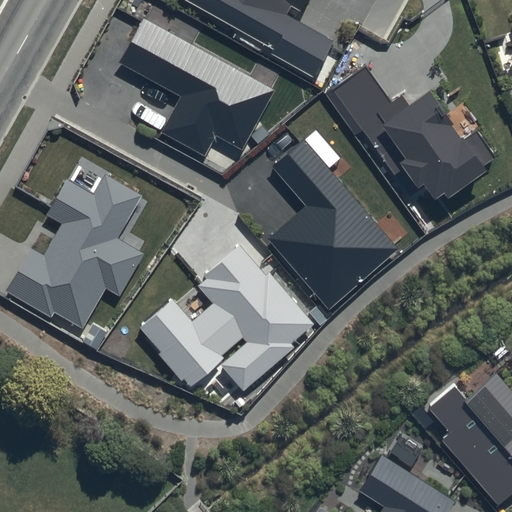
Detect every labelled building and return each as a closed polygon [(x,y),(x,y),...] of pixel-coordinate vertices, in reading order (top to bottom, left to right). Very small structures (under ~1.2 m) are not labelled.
[(185,0),(275,48),(271,55),(315,78),(335,41),(287,15),(291,8),(301,13),(308,0),(185,0)] [(272,83),(141,10),(117,51),(178,85),(158,121),(203,147),(213,124),(241,139),(272,83)] [(365,54),(328,83),(420,200),(486,148),(425,71),(396,93),(365,54)] [(390,232),(299,132),(270,159),(307,200),(269,235),(322,293),(390,232)] [(27,239),(6,279),(81,320),(103,280),(117,287),(140,244),(111,228),(135,183),(103,166),(92,186),(67,173),(50,205),(64,213),(45,249),(27,239)] [(191,325),(171,302),(138,331),(189,389),(217,364),(243,393),(295,347),(292,344),(315,324),(269,273),(266,276),(240,246),(198,284),(216,304),(191,325)] [(454,384),(428,407),(452,434),(445,441),(499,504),(511,492),(511,388),(498,372),(466,399),(454,384)] [(0,511),(8,511),(40,483),(6,444),(0,449),(0,511)] [(448,511),(455,501),(381,454),(358,490),(384,507),(380,511),(342,511),(340,510),(338,511),(448,511)] [(128,511),(137,502),(91,461),(59,497),(76,511),(114,511),(116,510),(119,511),(128,511)]
